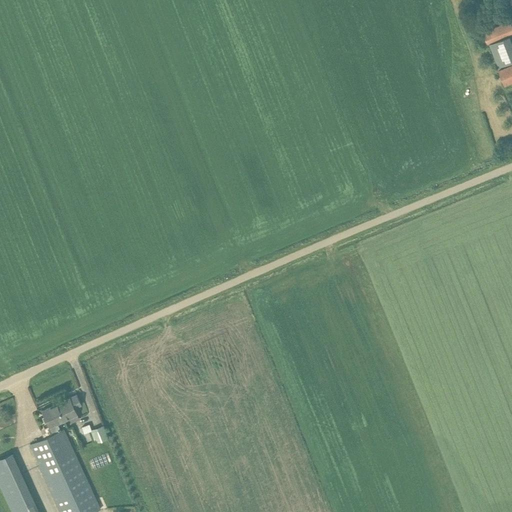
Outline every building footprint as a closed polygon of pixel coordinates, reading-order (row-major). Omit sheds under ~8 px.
[(511,61),(511,44),(509,36),(511,35),(511,26),(509,19),(503,21),(504,23),(499,25),(498,22),(481,29),(485,40),(488,45),(490,44),(499,66),(511,61)] [(504,86),(511,82),(511,65),(498,71),(504,86)] [(73,407),(81,404),(76,395),(42,411),(53,434),(60,430),(57,423),(69,417),(71,422),(79,419),(73,407)] [(102,424),(91,429),(96,442),(107,437),(102,424)] [(63,429),(60,430),(53,434),(30,444),(61,511),(93,511),(100,509),(63,429)] [(15,511),(39,511),(35,503),(15,511)]
